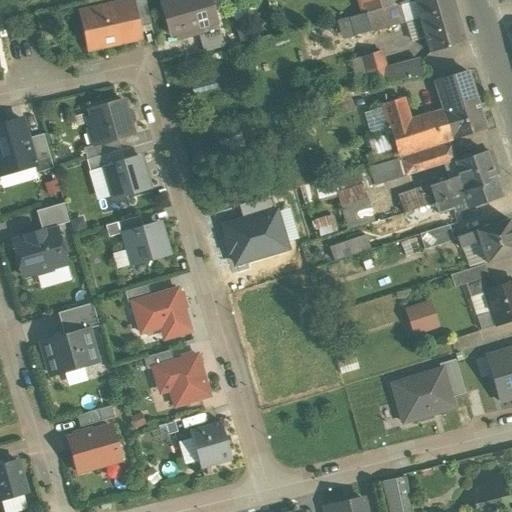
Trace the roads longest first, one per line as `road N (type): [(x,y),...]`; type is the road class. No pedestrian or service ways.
road 1 (residential): [(36,89),(144,65),(268,485)]
road 2 (residential): [(268,485),(511,425)]
road 3 (residential): [(0,311),(58,511)]
road 4 (tertiary): [(511,115),(473,0)]
